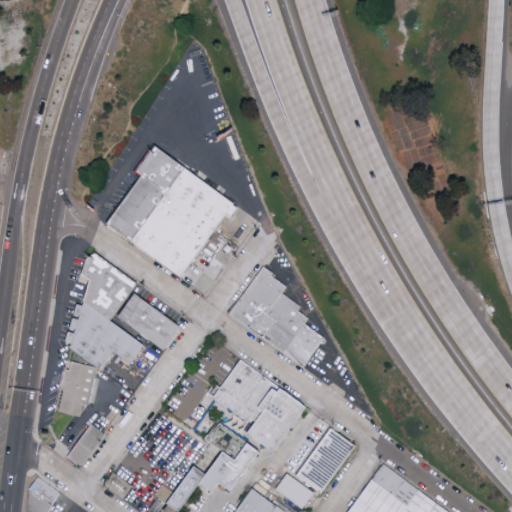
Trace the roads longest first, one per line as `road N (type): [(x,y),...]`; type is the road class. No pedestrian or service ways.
road 1 (motorway): [(261,0),(317,152),(362,241),(429,353),(511,464)]
road 2 (residential): [(470,511),(87,233)]
road 3 (motorway): [(511,397),(427,282),(373,183),(304,0)]
road 4 (motorway): [(269,96),(333,232),(394,334),(511,470)]
road 5 (residential): [(86,493),(263,245)]
road 6 (motorway): [(511,272),(491,168),(496,0)]
road 7 (primary): [(16,439),(51,195)]
road 8 (motorway): [(72,0),(20,186)]
road 9 (motorway): [(66,133),(125,0)]
road 10 (motorway): [(66,133),(114,0)]
